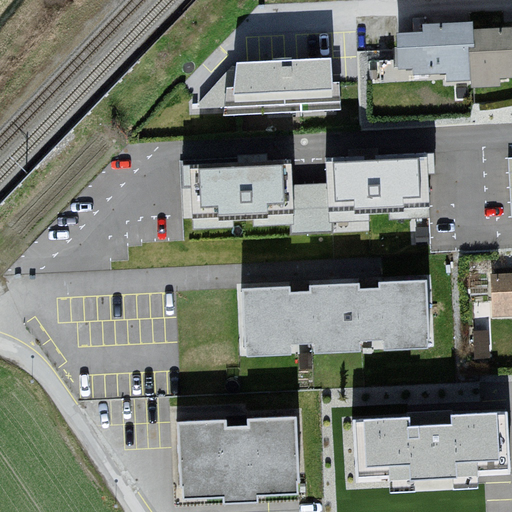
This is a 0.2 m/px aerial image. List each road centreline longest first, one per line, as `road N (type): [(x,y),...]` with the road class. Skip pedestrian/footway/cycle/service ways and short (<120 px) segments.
road 1 (unknown): [(511,9),(276,17),(259,21),(196,81)]
road 2 (unclassified): [(0,347),(41,371),(136,511)]
